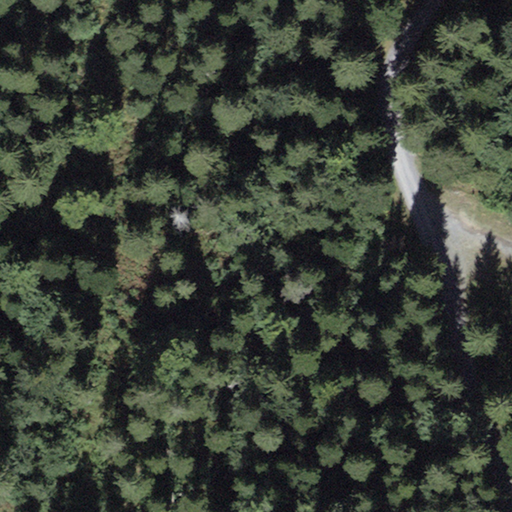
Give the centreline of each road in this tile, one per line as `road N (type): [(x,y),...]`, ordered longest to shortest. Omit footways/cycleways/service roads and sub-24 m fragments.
road 1 (track): [(502,511),(412,205)]
road 2 (track): [(412,205),(386,138),(386,80),(402,40),(434,0)]
